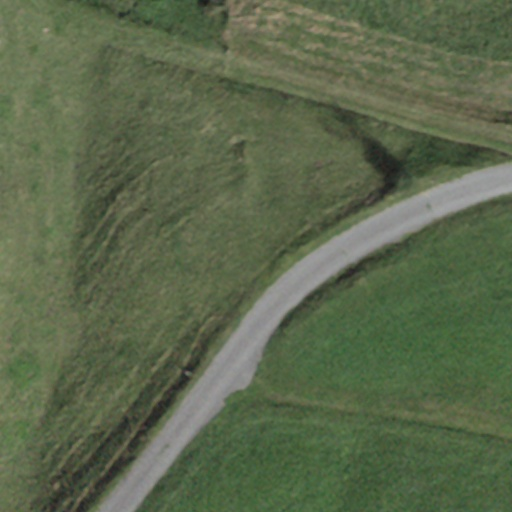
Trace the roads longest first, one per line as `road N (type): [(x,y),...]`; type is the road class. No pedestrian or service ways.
road 1 (track): [(511,191),(376,240),(276,311),(128,511)]
road 2 (track): [(511,143),(40,11),(24,0)]
